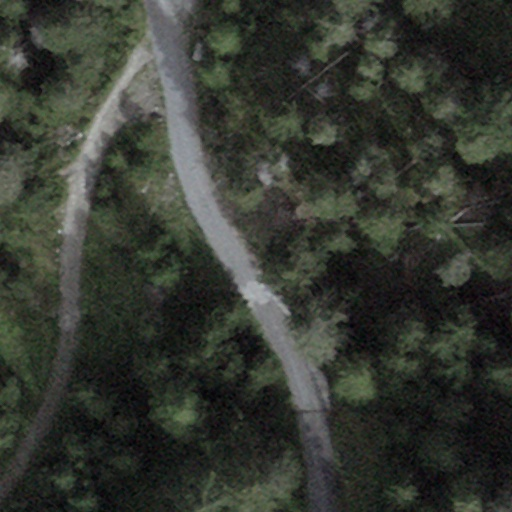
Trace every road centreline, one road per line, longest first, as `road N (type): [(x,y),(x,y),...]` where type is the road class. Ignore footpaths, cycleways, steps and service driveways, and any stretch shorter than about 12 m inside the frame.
road 1 (track): [(169,27),(196,187),(332,452),(328,511)]
road 2 (track): [(0,473),(54,394),(77,177),(169,27)]
